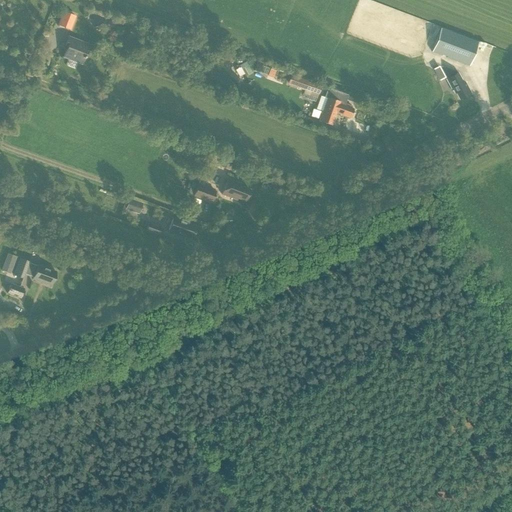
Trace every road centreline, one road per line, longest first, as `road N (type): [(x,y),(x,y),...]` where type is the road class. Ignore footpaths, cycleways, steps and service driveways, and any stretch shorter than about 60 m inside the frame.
road 1 (unclassified): [(0,362),(511,106)]
road 2 (track): [(341,194),(0,69)]
road 3 (track): [(173,279),(161,255),(0,196)]
